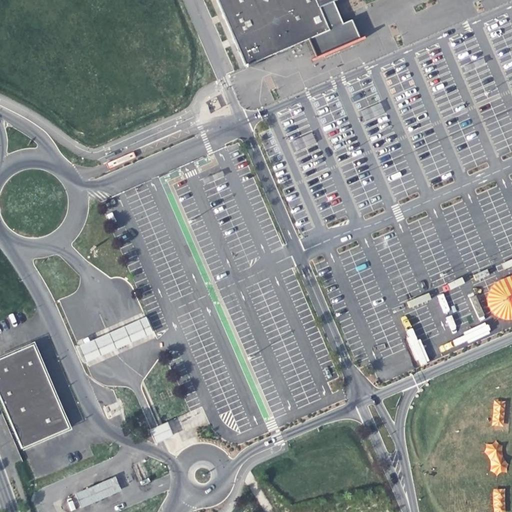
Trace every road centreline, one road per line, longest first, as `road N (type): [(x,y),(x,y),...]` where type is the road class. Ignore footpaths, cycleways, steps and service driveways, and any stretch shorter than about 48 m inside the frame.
road 1 (unclassified): [(360,403),(243,124)]
road 2 (unclassified): [(223,474),(253,449),(360,403)]
road 3 (residential): [(0,232),(15,245),(40,249),(71,231),(79,197),(61,167)]
